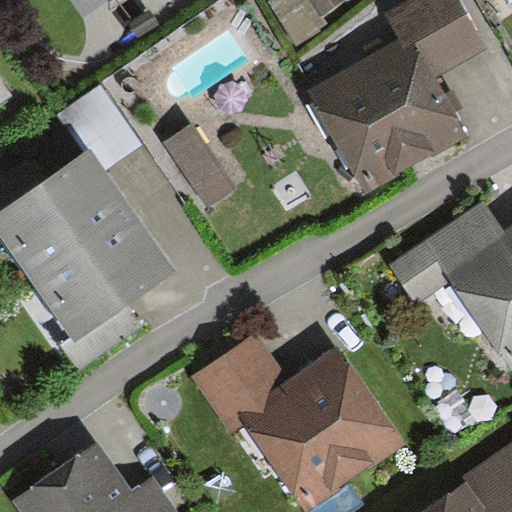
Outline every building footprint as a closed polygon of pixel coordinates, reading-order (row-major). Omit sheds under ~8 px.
[(396,30),(297,86),(363,203),(466,146),(428,78),(479,50),(451,0),(413,0),(387,15),(396,30)] [(0,110),(14,101),(0,79),(0,110)] [(92,159),(102,174),(141,148),(100,87),(61,113),(92,159)] [(195,126),(166,145),(209,211),(239,192),(195,126)] [(0,249),(70,351),(175,280),(154,249),(133,219),(112,189),(102,174),(92,159),(42,193),(17,156),(0,167),(0,249)] [(455,293),(510,376),(511,374),(511,235),(506,239),(481,202),(391,262),(425,312),(455,293)] [(246,429),(301,511),(312,511),(406,450),(341,351),(290,385),(259,337),(194,380),(233,438),(246,429)] [(26,511),(184,511),(163,475),(142,487),(115,440),(17,495),(26,511)] [(511,450),(494,463),(511,489),(511,450)] [(434,511),(511,511),(511,489),(494,463),(468,480),(473,487),(454,499),(434,511)]
